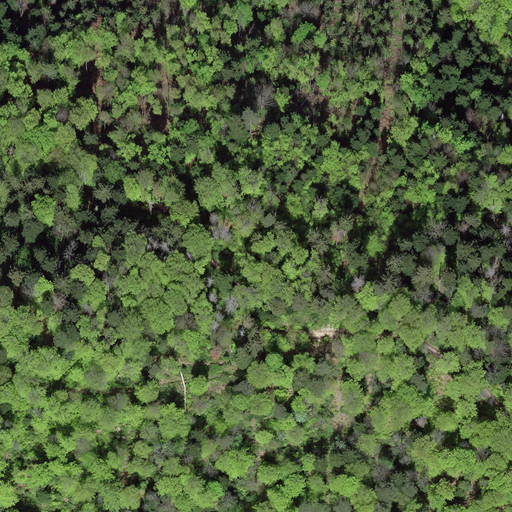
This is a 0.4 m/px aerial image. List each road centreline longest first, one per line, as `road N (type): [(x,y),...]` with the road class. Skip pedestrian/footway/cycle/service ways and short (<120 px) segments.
road 1 (track): [(0,153),(185,225),(263,330),(354,340)]
road 2 (track): [(511,419),(472,374),(423,344),(399,335),(354,340)]
